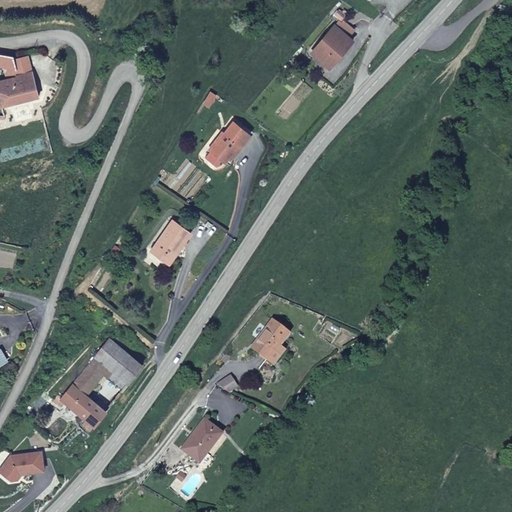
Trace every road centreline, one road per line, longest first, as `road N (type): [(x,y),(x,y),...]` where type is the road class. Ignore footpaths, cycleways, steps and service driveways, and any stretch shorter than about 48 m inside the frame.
road 1 (unclassified): [(0,40),(58,36),(80,52),(61,113),(65,134),(84,134),(110,81),(124,75),(132,92),(30,359),(0,415)]
road 2 (secondary): [(417,38),(309,155),(167,369),(56,511)]
